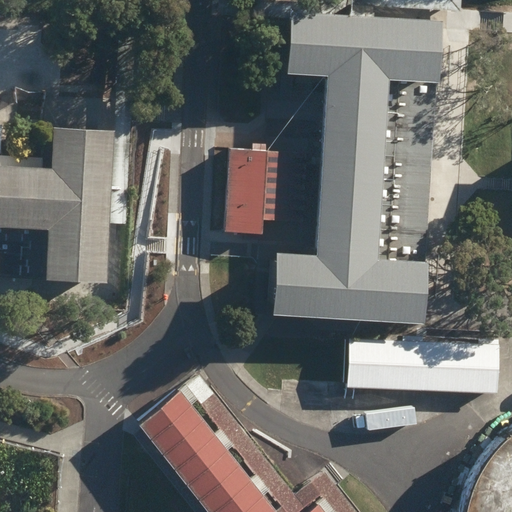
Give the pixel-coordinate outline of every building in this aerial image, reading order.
[(121,0),(114,135),(130,135),(137,0),(121,0)] [(274,320),(430,328),(431,313),(440,314),(441,294),(432,294),(433,277),(427,277),(428,267),(425,267),(434,86),(440,86),(440,83),(447,83),(448,66),(455,66),(457,48),(449,47),(449,32),(443,32),(443,24),(290,16),(287,78),(326,80),(317,260),(277,258),(274,320)] [(0,90),(47,93),(50,43),(0,40),(0,90)] [(106,288),(114,135),(53,132),(50,173),(0,170),(0,279),(45,282),(45,285),(106,288)] [(226,235),(262,237),(263,221),(303,223),(307,156),(267,154),(267,146),(253,145),(253,154),(230,153),(226,235)] [(271,387),(498,396),(500,349),(272,340),(271,387)] [(138,428),(206,511),(274,511),(264,499),(271,493),(259,478),(253,484),(228,453),(234,448),(223,433),(216,439),(192,409),(198,403),(187,389),(138,428)] [(511,511),(511,417),(484,438),(459,476),(449,511),(511,511)]
